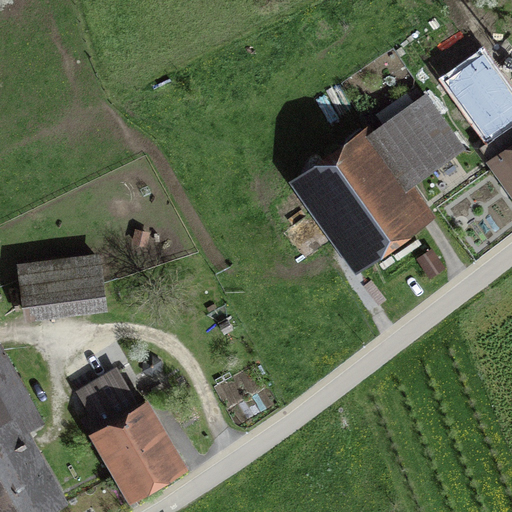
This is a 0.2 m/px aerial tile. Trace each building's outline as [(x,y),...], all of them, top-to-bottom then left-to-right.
[(396,193),(460,147),(424,97),(299,186),(354,262),(415,219),(396,193)] [(511,128),(511,102),(483,124),(496,140),(511,128)] [(511,167),(511,136),(497,148),(511,167)] [(27,324),(108,312),(100,257),(19,269),(27,324)] [(0,511),(58,511),(70,506),(28,431),(44,423),(1,346),(0,346),(0,511)] [(132,505),(191,470),(152,404),(142,410),(118,368),(78,391),(101,430),(91,435),(132,505)]
